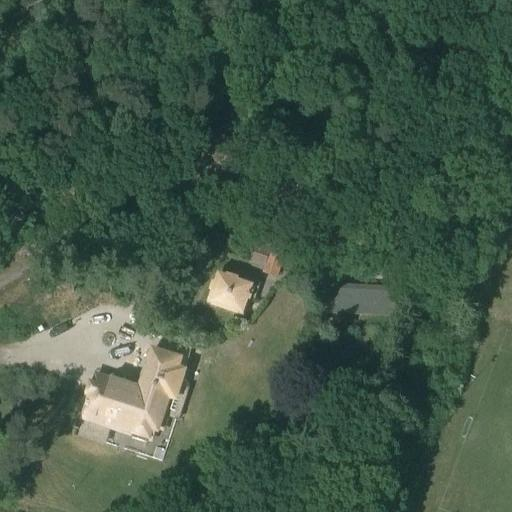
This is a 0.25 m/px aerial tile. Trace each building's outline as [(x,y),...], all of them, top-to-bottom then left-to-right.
[(236,170),(243,145),(209,135),(202,159),(236,170)] [(366,256),(368,228),(334,226),(332,254),(366,256)] [(277,279),(285,258),(271,253),(264,274),(277,279)] [(241,286),(220,279),(211,306),(243,316),(249,297),(254,298),(259,285),(243,280),(241,286)] [(184,364),(187,353),(161,345),(158,354),(151,352),(138,391),(95,377),(93,386),(89,385),(85,396),(88,397),(80,420),(82,421),(78,436),(103,444),(109,425),(130,432),(130,439),(145,443),(152,437),(156,424),(164,427),(166,420),(161,418),(178,362),(184,364)] [(157,448),(153,459),(162,462),(166,451),(157,448)]
